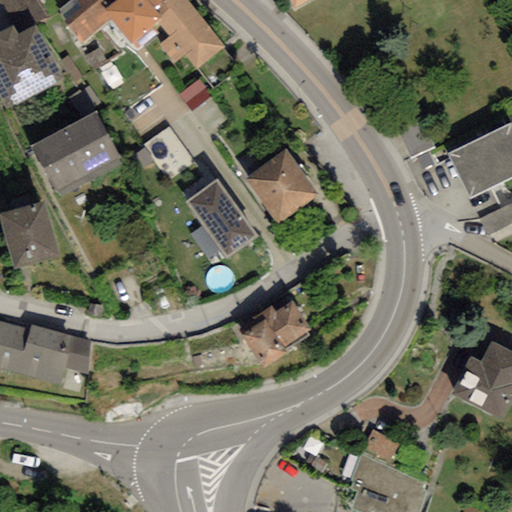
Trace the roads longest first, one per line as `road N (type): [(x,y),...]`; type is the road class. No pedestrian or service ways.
road 1 (residential): [(398,214),(224,313),(189,323),(115,332),(0,305)]
road 2 (secondary): [(398,214),(338,111),(230,0)]
road 3 (secondary): [(340,380),(370,354),(397,303),(405,259),(398,214)]
road 4 (secondary): [(340,380),(201,426)]
